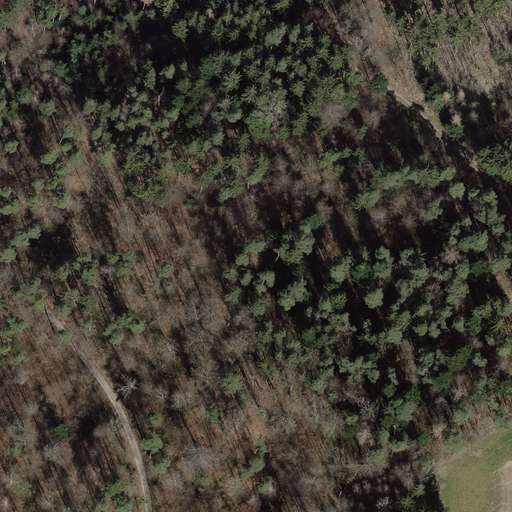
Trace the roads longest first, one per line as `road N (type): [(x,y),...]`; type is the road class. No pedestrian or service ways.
road 1 (track): [(511,193),(397,98),(236,0)]
road 2 (track): [(0,232),(75,320),(141,455),(146,511)]
